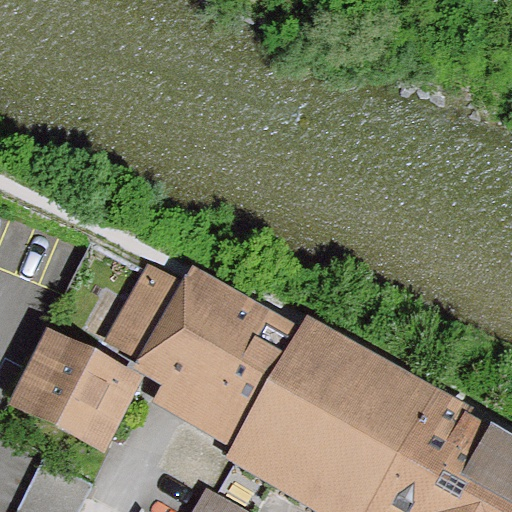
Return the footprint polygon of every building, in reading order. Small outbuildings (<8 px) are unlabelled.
[(112,347),(251,433),(307,343),(147,276),(112,347)] [(511,511),(511,450),(316,329),(307,343),(251,433),(379,511),(511,511)] [(134,392),(56,352),(28,406),(95,440),(103,424),(115,430),(134,392)] [(43,461),(30,486),(80,511),(92,486),(43,461)] [(30,486),(17,511),(79,511),(80,511),(30,486)] [(234,511),(204,494),(193,511),(234,511)]
